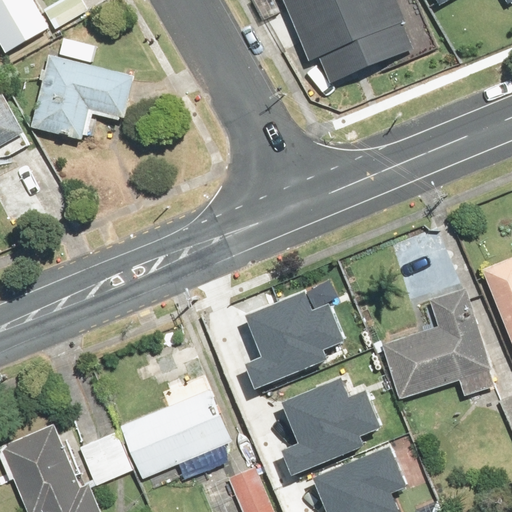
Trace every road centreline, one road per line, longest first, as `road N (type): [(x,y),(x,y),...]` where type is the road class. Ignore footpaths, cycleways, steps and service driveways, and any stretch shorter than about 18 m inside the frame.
road 1 (residential): [(303,198),(0,329)]
road 2 (residential): [(189,0),(303,198)]
road 3 (residential): [(511,113),(303,198)]
